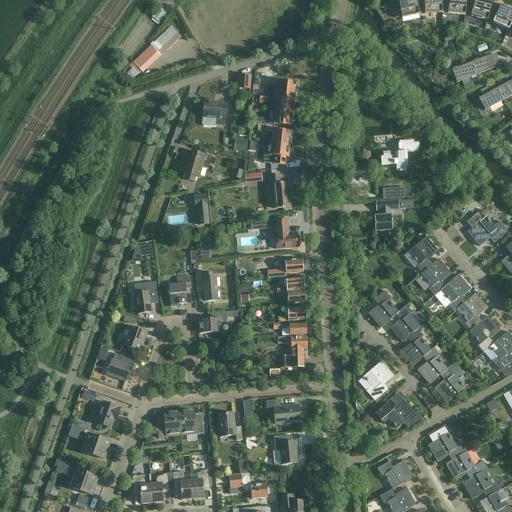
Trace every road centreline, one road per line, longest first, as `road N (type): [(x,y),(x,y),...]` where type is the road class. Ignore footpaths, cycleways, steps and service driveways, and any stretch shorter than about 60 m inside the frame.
road 1 (residential): [(343,459),(321,148),(335,41)]
road 2 (residential): [(175,86),(335,41)]
road 3 (residential): [(139,406),(189,402),(184,328),(165,327)]
road 4 (residential): [(445,418),(359,318)]
